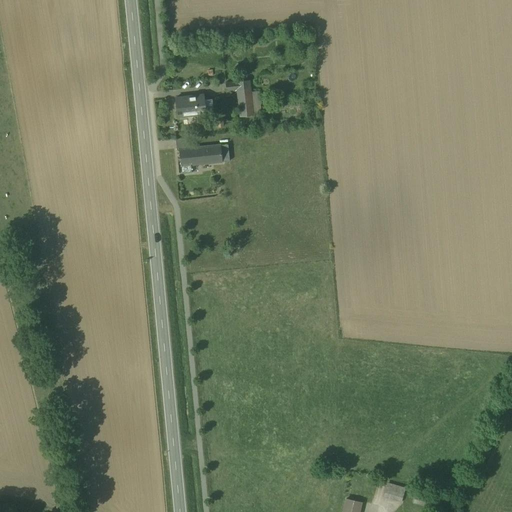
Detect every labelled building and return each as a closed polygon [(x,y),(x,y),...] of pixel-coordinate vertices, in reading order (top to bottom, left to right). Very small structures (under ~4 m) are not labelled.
[(250,81),(242,82),(243,90),(238,90),(238,96),(251,95),(250,92),(250,89),(250,81)] [(242,82),(226,84),(226,92),(238,90),(243,90),(242,82)] [(258,92),(250,92),(251,101),(253,115),(261,114),(258,92)] [(203,95),(177,97),(178,117),(205,114),(214,113),(213,100),(203,101),(203,95)] [(251,101),(239,103),(240,117),(253,116),(253,115),(251,101)] [(191,137),(175,139),(176,150),(180,149),(192,148),(191,137)] [(192,148),(180,149),(181,165),(228,161),(227,144),(192,148)] [(397,490),(386,486),(383,497),(401,502),(405,488),(398,487),(397,490)] [(359,511),(362,502),(345,498),(341,511),(359,511)]
